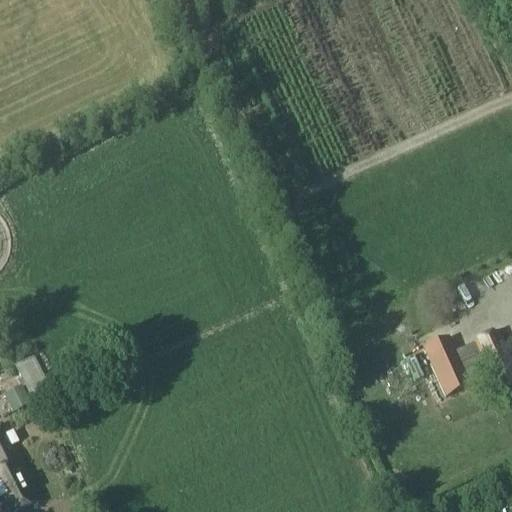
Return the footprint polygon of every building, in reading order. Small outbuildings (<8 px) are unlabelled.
[(172,0),(177,9),(195,0),(172,0)] [(462,246),(431,260),(436,271),(450,265),(456,280),(474,272),(462,246)] [(346,357),(403,336),(387,292),(373,297),(376,306),(333,321),(346,357)] [(511,367),(511,362),(498,333),(471,345),(486,379),(511,367)] [(470,388),(450,347),(447,339),(422,351),(445,399),(470,388)] [(23,402),(41,394),(25,359),(7,367),(23,402)] [(0,428),(0,427),(0,506),(2,511),(17,511),(37,502),(0,428)]
